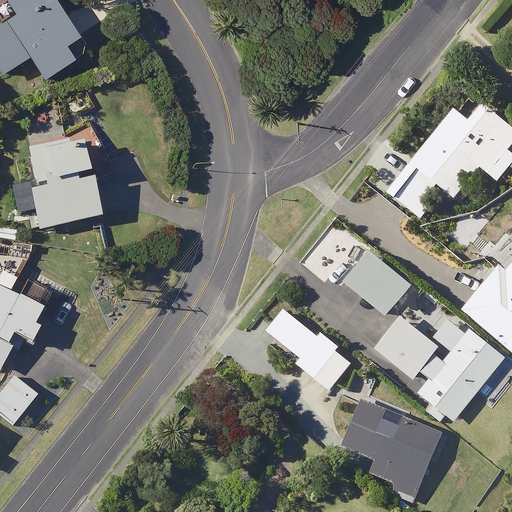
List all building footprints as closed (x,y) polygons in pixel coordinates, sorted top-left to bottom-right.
[(76,46),(48,0),(8,0),(6,1),(16,18),(0,27),(0,75),(2,79),(30,62),(44,85),(73,67),(65,53),(76,46)] [(87,91),(66,98),(74,119),(95,111),(87,91)] [(511,148),(511,127),(484,105),(470,123),(455,111),(391,193),(423,218),(429,210),(423,206),(438,187),(456,201),(481,169),(499,183),(511,166),(511,154),(509,152),(511,148)] [(70,147),(70,142),(28,151),(36,192),(30,193),(38,233),(100,221),(84,144),(70,147)] [(17,229),(0,228),(0,240),(16,242),(17,229)] [(413,287),(371,254),(345,286),(387,320),(413,287)] [(481,307),(511,333),(511,269),(492,293),(481,307)] [(35,327),(43,312),(50,299),(26,286),(19,299),(10,295),(17,281),(2,273),(0,277),(0,372),(12,350),(26,357),(40,330),(35,327)] [(507,361),(453,318),(434,342),(402,316),(374,351),(414,383),(421,375),(430,382),(418,397),(434,409),(429,415),(440,424),(445,418),(455,426),(507,361)] [(293,359),(266,338),(252,357),(278,378),(293,359)] [(38,397),(13,377),(0,392),(0,416),(13,427),(38,397)] [(442,440),(363,406),(345,451),(377,465),(372,477),(397,487),(393,498),(414,506),(442,440)]
